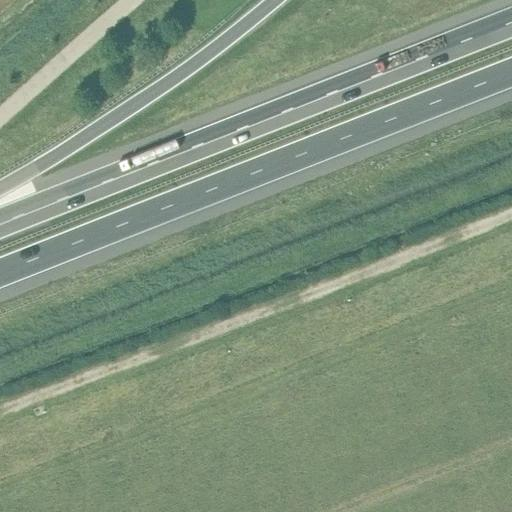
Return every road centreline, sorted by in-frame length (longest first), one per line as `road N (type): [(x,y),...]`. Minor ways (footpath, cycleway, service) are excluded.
road 1 (motorway): [(0,272),(511,71)]
road 2 (motorway): [(511,23),(0,224)]
road 3 (motorway): [(273,1),(169,79),(0,186)]
road 4 (unclassified): [(0,113),(130,0)]
